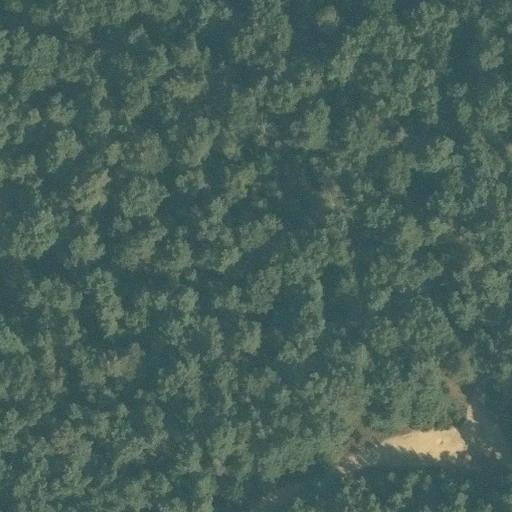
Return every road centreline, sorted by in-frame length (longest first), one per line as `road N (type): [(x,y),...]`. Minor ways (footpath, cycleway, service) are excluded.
road 1 (track): [(255,511),(482,425)]
road 2 (track): [(0,140),(27,136),(64,35)]
